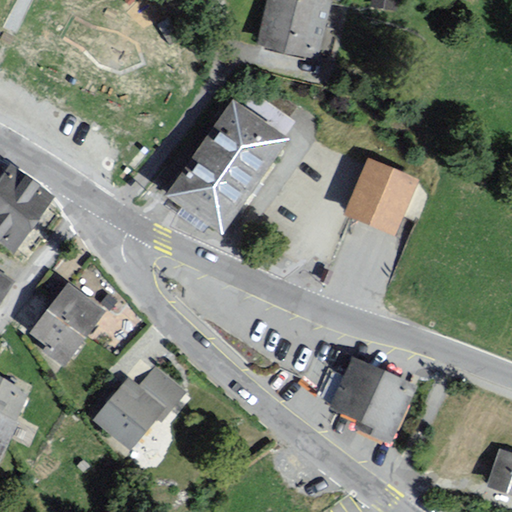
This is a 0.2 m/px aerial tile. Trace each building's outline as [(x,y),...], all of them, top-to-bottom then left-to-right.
[(342,7),(343,0),(266,0),(261,43),(334,53),(340,7),(342,7)] [(293,138),(239,103),(177,199),(231,234),(293,138)] [(420,181),(371,162),(350,216),(398,235),(420,181)] [(58,200),(15,167),(0,187),(0,236),(19,251),(58,200)] [(0,309),(15,286),(0,276),(0,309)] [(109,312),(73,286),(37,336),(53,348),(50,353),(69,367),(109,312)] [(422,388),(359,362),(340,408),(372,421),(368,430),(399,443),(422,388)] [(186,397),(157,372),(142,389),(132,381),(98,421),(134,451),(160,421),(163,423),(186,397)] [(0,464),(33,396),(0,379),(0,464)] [(511,455),(503,452),(492,487),(511,493),(511,455)]
